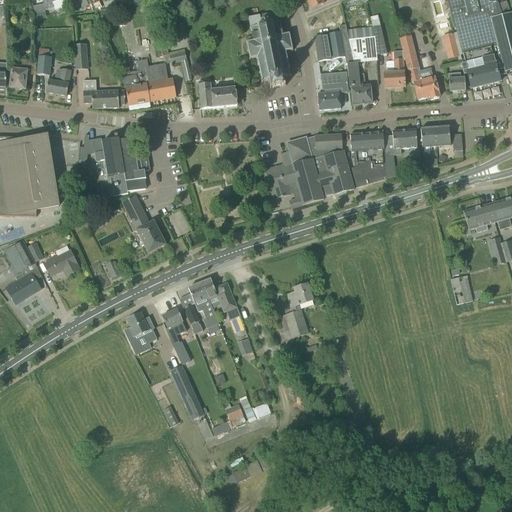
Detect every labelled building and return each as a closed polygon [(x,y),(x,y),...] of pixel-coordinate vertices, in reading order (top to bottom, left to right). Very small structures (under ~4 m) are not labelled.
[(41,0),(46,11),(54,8),(52,3),(59,0),(41,0)] [(85,0),(86,2),(92,13),(126,7),(123,0),(114,0),(99,3),(97,0),(85,0)] [(306,0),(311,10),(324,5),(332,1),(331,0),(306,0)] [(511,15),(511,14),(502,16),(496,0),(446,0),(453,29),(455,28),(462,55),(463,55),(465,64),(461,64),(464,76),(465,76),(465,75),(467,74),(472,90),(500,83),(497,73),(505,71),(505,73),(506,73),(505,70),(511,68),(511,15)] [(43,5),(32,7),(33,15),(41,13),(41,12),(45,12),(44,8),(43,5)] [(247,18),(252,42),(246,44),(249,60),(256,59),(261,83),(262,84),(262,83),(269,81),(270,88),(269,90),(270,90),(271,89),(284,86),(285,87),(286,86),(284,85),(283,78),(289,77),(290,78),(291,77),(289,68),(286,52),(291,51),(292,52),(293,51),(289,35),(288,34),(287,26),(280,27),(279,23),(278,23),(278,21),(268,14),(247,18)] [(55,20),(47,22),(48,29),(56,28),(55,20)] [(379,20),(371,21),(373,28),(380,28),(379,20)] [(326,36),(314,38),(318,63),(344,58),(345,66),(346,65),(353,63),(348,41),(349,41),(345,26),(338,27),(340,33),(327,35),(326,35),(326,36)] [(380,28),(373,28),(374,38),(376,56),(386,55),(380,28)] [(454,35),(442,38),(445,48),(448,60),(462,56),(459,45),(457,34),(454,35)] [(410,37),(399,40),(405,62),(407,72),(408,71),(412,85),(413,84),(418,101),(430,98),(430,100),(439,98),(437,88),(434,78),(433,78),(431,73),(430,70),(419,72),(418,69),(410,37)] [(353,63),(346,65),(348,76),(349,89),(351,88),(352,107),(372,105),(371,95),(370,86),(365,87),(364,75),(358,75),(357,64),(376,62),(376,56),(374,38),(349,41),(348,41),(353,63)] [(73,47),(75,72),(88,71),(86,46),(73,47)] [(48,58),(49,50),(39,49),(38,57),(37,57),(36,76),(50,77),(51,58),(48,58)] [(180,63),(185,83),(192,81),(187,62),(186,62),(183,50),(168,54),(171,65),(180,63)] [(135,76),(121,79),(125,89),(126,97),(128,107),(176,98),(174,88),(172,80),(167,81),(164,65),(148,68),(147,60),(137,62),(138,70),(137,70),(138,72),(135,73),(135,76)] [(404,86),(404,73),(403,60),(392,61),(393,70),(394,70),(394,73),(384,74),(385,90),(404,89),(404,86)] [(10,89),(24,90),(25,81),(28,81),(29,75),(35,75),(36,64),(26,64),(26,61),(21,61),(21,67),(12,66),(10,89)] [(121,79),(130,76),(126,63),(117,66),(121,79)] [(48,81),(47,84),(46,94),(66,97),(71,72),(61,70),(59,70),(56,72),(54,82),(48,81)] [(325,94),(317,94),(319,112),(346,109),(344,91),(349,90),(349,89),(348,76),(321,79),(320,75),(320,79),(322,92),(324,91),(325,94)] [(448,75),(448,81),(449,93),(465,91),(464,79),(460,79),(459,75),(448,75)] [(92,104),(92,110),(119,109),(118,106),(124,106),(124,92),(118,92),(117,91),(96,92),(95,81),(82,82),(83,105),(92,104)] [(198,83),(199,100),(200,100),(201,110),(212,109),(237,107),(235,89),(211,92),(210,84),(207,85),(207,82),(198,83)] [(448,128),(434,129),(436,148),(450,147),(448,128)] [(436,148),(434,129),(420,130),(422,149),(436,148)] [(417,149),(415,131),(392,132),(392,137),(383,138),(384,157),(400,156),(400,150),(417,149)] [(354,170),(351,170),(356,189),(387,181),(385,168),(384,157),(383,138),(382,133),(350,135),(351,154),(353,154),(354,170)] [(452,136),(453,153),(462,152),(461,135),(452,136)] [(282,166),(264,171),(270,191),(273,201),(290,196),(289,190),(288,186),(295,184),(296,185),(297,185),(299,191),(292,193),(294,201),(288,202),(291,210),(292,210),(303,207),(303,206),(321,201),(323,201),(322,198),(333,196),(335,196),(352,191),(353,191),(343,152),(342,152),(342,150),(341,136),(322,137),(314,137),(315,140),(306,143),(305,139),(295,142),(289,153),(279,155),(282,164),(282,166)] [(23,141),(23,139),(0,138),(0,217),(36,218),(36,211),(58,207),(47,137),(23,141)] [(94,154),(96,162),(104,161),(107,179),(108,178),(111,197),(112,197),(112,198),(128,195),(127,193),(145,190),(143,180),(145,180),(144,172),(149,171),(146,157),(142,158),(141,157),(140,157),(139,152),(134,153),(132,139),(119,141),(119,140),(101,143),(103,153),(94,154)] [(121,204),(148,255),(166,246),(153,222),(149,224),(135,197),(121,204)] [(511,198),(489,205),(494,224),(497,224),(499,231),(511,228),(509,220),(511,218),(511,198)] [(494,224),(489,205),(463,213),(468,232),(475,230),(476,234),(487,231),(486,227),(494,224)] [(23,271),(34,265),(22,242),(11,248),(23,271)] [(500,245),(502,252),(502,254),(503,253),(511,251),(509,243),(500,245)] [(27,248),(34,264),(43,260),(36,244),(27,248)] [(44,264),(46,269),(50,277),(58,274),(57,272),(63,270),(66,277),(79,270),(69,251),(68,252),(66,247),(55,253),(58,257),(44,264)] [(502,254),(502,252),(492,254),(496,266),(505,263),(503,253),(502,254)] [(120,275),(116,267),(113,268),(110,264),(105,267),(111,279),(120,275)] [(16,281),(5,288),(15,305),(34,293),(32,290),(38,287),(30,273),(24,277),(22,274),(15,279),(16,281)] [(472,303),(466,277),(449,281),(455,306),(472,303)] [(236,309),(230,292),(225,294),(222,286),(217,288),(217,289),(214,290),(210,280),(188,289),(194,305),(198,314),(202,312),(205,320),(203,321),(206,330),(218,325),(218,323),(209,301),(217,298),(223,314),(236,309)] [(279,318),(282,329),(278,330),(281,340),(290,337),(291,340),(308,335),(299,307),(312,302),(307,285),(294,290),(295,294),(287,296),(292,314),(279,318)] [(199,323),(191,306),(183,310),(191,326),(194,336),(203,332),(200,326),(199,326),(198,323),(199,323)] [(161,317),(166,326),(168,330),(171,336),(177,333),(174,327),(183,323),(177,310),(161,317)] [(131,329),(129,330),(133,339),(132,340),(140,355),(151,350),(144,334),(148,332),(140,314),(127,320),(131,329)] [(236,344),(241,358),(252,354),(247,340),(236,344)] [(173,347),(180,362),(190,357),(183,342),(173,347)] [(305,355),(317,351),(315,343),(303,346),(305,355)] [(195,397),(182,368),(170,373),(183,402),(195,397)] [(225,412),(229,422),(242,417),(238,406),(225,412)] [(163,412),(167,420),(174,416),(170,408),(163,412)] [(243,412),(248,424),(255,421),(250,409),(243,412)] [(211,430),(214,438),(230,430),(227,423),(211,430)] [(232,475),(236,485),(251,478),(246,468),(232,475)]
